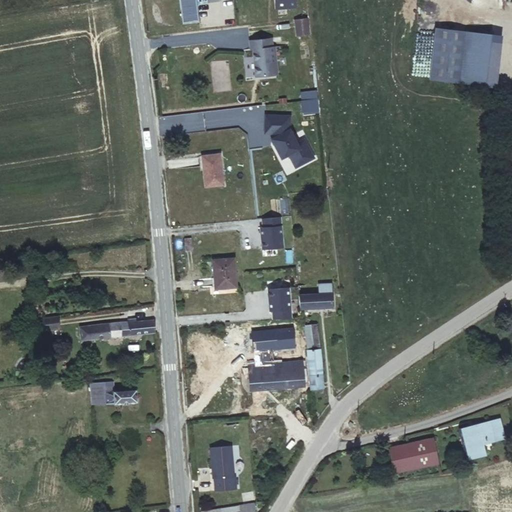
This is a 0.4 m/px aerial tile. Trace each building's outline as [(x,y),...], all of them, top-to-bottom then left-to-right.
[(178,0),(181,20),(198,19),(194,0),(178,0)] [(274,0),(275,9),(296,7),(295,0),(274,0)] [(309,35),(307,18),(294,20),(296,37),(309,35)] [(496,35),(435,28),(429,79),(490,86),(496,35)] [(268,37),(247,39),(248,48),(250,48),(253,75),(271,74),(270,58),(273,58),(272,46),(269,46),(268,37)] [(290,132),(290,117),(266,116),(264,136),(268,135),(282,161),(289,157),(295,169),(314,160),(304,142),(297,146),(290,132)] [(206,184),(224,183),(222,155),(204,156),(206,184)] [(280,217),(262,218),(262,227),(260,227),(262,249),(282,247),(280,217)] [(282,217),(282,228),(290,227),(290,217),(282,217)] [(193,236),(185,236),(186,248),(193,247),(193,236)] [(215,284),(236,282),(234,257),(213,259),(215,284)] [(272,311),(273,319),(291,317),(288,287),(268,289),(269,311),(272,311)] [(331,293),(299,295),(300,310),(332,307),(331,293)] [(118,321),(134,319),(133,311),(117,313),(118,321)] [(57,316),(42,320),(45,331),(59,327),(57,316)] [(151,328),(150,316),(134,319),(118,321),(75,327),(75,337),(151,328)] [(301,318),(308,382),(322,381),(314,317),(301,318)] [(292,357),(301,356),(299,342),(290,343),(292,357)] [(292,357),(273,359),(252,361),(253,373),(254,383),(260,383),(276,382),(304,380),(301,356),(292,357)] [(137,396),(136,383),(95,389),(96,401),(137,396)] [(506,435),(501,414),(462,425),(464,435),(468,435),(470,444),(467,445),(470,456),(488,451),(485,441),(506,435)] [(439,462),(434,437),(391,444),(395,468),(439,462)] [(231,469),(228,445),(209,447),(211,471),(231,469)]
